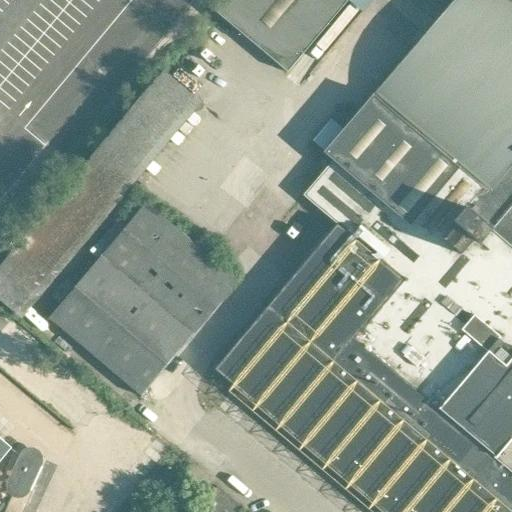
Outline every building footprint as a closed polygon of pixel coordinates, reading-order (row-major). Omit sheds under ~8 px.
[(348,0),(222,0),(213,11),(287,73),(348,0)] [(511,511),(511,0),(454,0),(448,8),(354,118),(344,130),(324,153),(334,161),(304,196),(337,224),(273,300),(214,370),(382,511),(511,511)] [(0,301),(21,318),(202,103),(163,71),(0,265),(0,301)] [(141,397),(238,281),(145,203),(48,319),(141,397)] [(0,459),(10,448),(0,439),(0,459)] [(28,492),(41,462),(41,459),(41,456),(40,453),(38,451),(35,449),(32,448),(29,448),(26,449),(23,451),(21,454),(8,482),(7,485),(8,489),(9,492),(11,494),(14,496),(17,497),(20,497),(23,496),(26,494),(28,492)] [(237,511),(242,507),(217,487),(197,511),(198,511),(237,511)]
